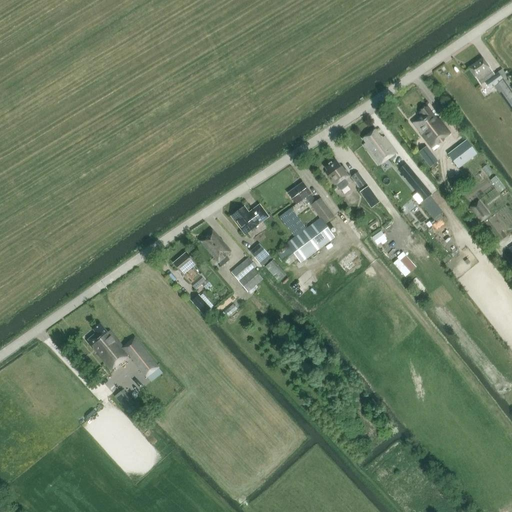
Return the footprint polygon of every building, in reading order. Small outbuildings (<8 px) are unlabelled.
[(490,89),(494,86),(511,111),(511,84),(502,70),(494,75),(492,72),(492,71),(489,68),(483,58),(469,68),(475,78),(478,81),(481,85),(485,82),(490,89)] [(438,144),(450,134),(439,119),(437,120),(427,107),(420,113),(422,116),(414,123),(422,134),(421,135),(431,149),(433,151),(440,146),(438,144)] [(364,138),(367,142),(364,144),(379,165),(396,153),(385,137),(382,139),(376,130),(364,138)] [(466,140),(448,155),(459,168),(477,154),(466,140)] [(423,149),(419,153),(426,162),(430,168),(438,162),(433,156),(430,159),(423,149)] [(337,185),(340,189),(342,189),(348,185),(348,183),(345,179),(350,175),(343,165),(341,166),(335,158),(325,166),(327,169),(325,171),(336,186),(337,185)] [(432,194),(406,163),(398,170),(423,200),(424,201),(432,194)] [(366,183),(363,179),(358,172),(352,177),(360,188),(366,183)] [(306,198),(311,205),(320,218),(306,228),(291,208),(280,217),(295,237),(287,243),(289,246),(288,246),(300,262),(335,237),(325,224),(335,217),(321,198),(316,201),(311,194),(303,182),(288,193),(297,205),(306,198)] [(371,207),(380,201),(369,184),(360,190),(371,207)] [(480,222),(490,215),(479,200),(469,207),(480,222)] [(249,213),(244,207),(232,216),(246,234),(258,225),(257,225),(268,217),(260,205),(249,213)] [(230,260),(226,256),(231,251),(212,231),(200,241),(219,262),(220,262),(223,265),(230,260)] [(386,239),(380,232),(372,237),(377,245),(386,239)] [(250,252),(259,263),(269,255),(259,244),(250,252)] [(464,252),(470,261),(475,258),(468,249),(464,252)] [(196,264),(190,258),(189,257),(189,258),(185,253),(173,263),(174,263),(184,274),(187,272),(194,280),(192,282),(197,288),(206,281),(193,267),(196,264)] [(232,272),(239,281),(257,266),(250,257),(232,272)] [(279,281),(287,273),(272,258),(265,265),(279,281)] [(398,259),(393,264),(405,277),(410,272),(398,259)] [(257,289),(255,286),(263,280),(255,269),(239,281),(248,293),(249,292),(251,294),(257,289)] [(199,294),(191,301),(204,315),(211,309),(199,294)] [(110,331),(108,333),(101,324),(93,330),(96,333),(87,341),(111,370),(129,355),(147,376),(159,366),(135,338),(123,348),(110,331)] [(132,406),(126,410),(129,414),(135,409),(132,406)]
